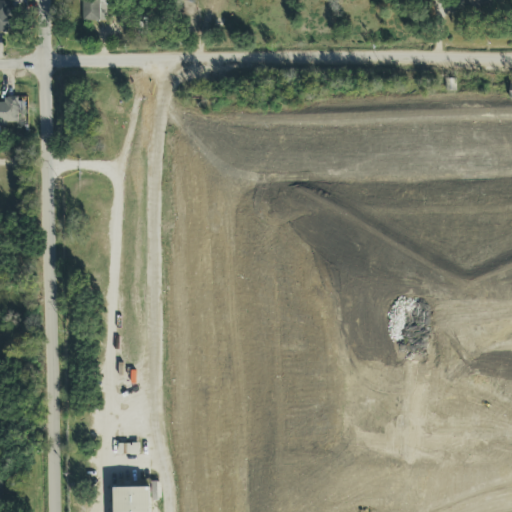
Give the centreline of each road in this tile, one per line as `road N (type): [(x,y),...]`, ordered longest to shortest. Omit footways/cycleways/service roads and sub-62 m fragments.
road 1 (tertiary): [(44,0),(56,511)]
road 2 (residential): [(46,63),(511,59)]
